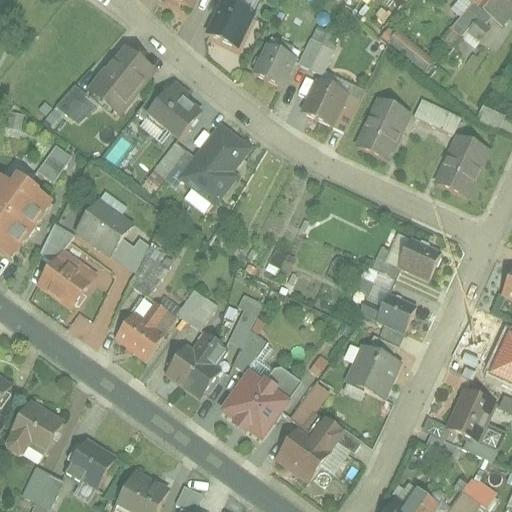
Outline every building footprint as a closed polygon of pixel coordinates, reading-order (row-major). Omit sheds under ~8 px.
[(260,12),(239,0),(219,0),(203,28),(239,48),(260,12)] [(511,0),(500,0),(511,9),(511,0)] [(311,31),(298,66),(324,76),(337,41),(311,31)] [(425,72),(433,61),(394,31),(385,42),(425,72)] [(298,50),(265,35),(249,71),(282,86),(298,50)] [(127,45),(97,81),(121,101),(151,64),(127,45)] [(346,90),(307,71),(291,104),(330,123),(346,90)] [(177,145),(206,113),(172,82),(143,114),(177,145)] [(394,156),(412,114),(371,96),(353,139),(394,156)] [(430,129),(452,137),(459,117),(417,102),(406,133),(426,140),(430,129)] [(498,129),(503,115),(479,108),(475,121),(498,129)] [(253,150),(219,125),(176,183),(215,211),(238,180),(233,176),(253,150)] [(115,166),(131,141),(119,134),(104,159),(115,166)] [(488,155),(449,140),(434,181),(473,196),(488,155)] [(53,148),(35,175),(51,186),(69,159),(53,148)] [(0,200),(0,242),(17,255),(60,196),(23,169),(0,200)] [(132,218),(99,194),(83,215),(117,240),(132,218)] [(401,229),(387,259),(429,279),(442,249),(401,229)] [(95,283),(53,251),(33,277),(74,309),(95,283)] [(511,268),(501,292),(511,297),(511,268)] [(382,285),(366,317),(406,336),(421,304),(382,285)] [(191,324),(202,331),(216,308),(191,292),(175,318),(189,327),(191,324)] [(264,342),(248,334),(262,307),(242,297),(235,310),(241,313),(225,344),(239,351),(233,364),(248,372),(264,342)] [(111,334),(145,359),(164,334),(130,308),(111,334)] [(511,383),(511,336),(499,331),(481,369),(511,383)] [(187,350),(166,380),(200,405),(221,376),(215,371),(228,354),(205,338),(193,355),(187,350)] [(371,410),(396,354),(368,341),(358,361),(342,397),(371,410)] [(238,381),(218,409),(260,441),(281,413),(238,381)] [(481,449),(501,407),(470,392),(450,434),(481,449)] [(72,422),(31,397),(13,426),(54,452),(72,422)] [(293,421),(273,449),(306,473),(321,453),(327,457),(345,433),(319,413),(306,431),(293,421)] [(101,486),(120,457),(92,438),(72,466),(101,486)] [(428,439),(424,451),(447,457),(450,446),(428,439)] [(153,511),(169,490),(133,466),(112,498),(133,511),(153,511)] [(48,511),(61,483),(33,470),(20,498),(34,505),(30,511),(48,511)] [(426,511),(390,487),(375,511),(426,511)] [(175,503),(194,511),(200,496),(181,489),(175,503)] [(459,494),(447,511),(460,511),(461,511),(460,511),(486,511),(494,499),(478,489),(470,501),(459,494)] [(224,511),(209,500),(199,511),(224,511)]
